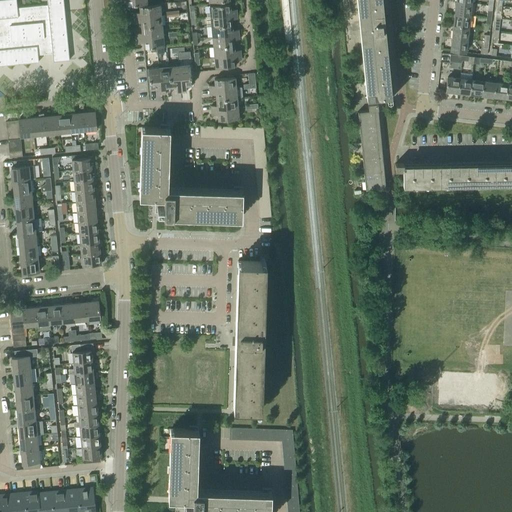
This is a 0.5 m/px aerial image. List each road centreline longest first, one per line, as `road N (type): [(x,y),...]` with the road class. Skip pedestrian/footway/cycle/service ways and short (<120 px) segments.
road 1 (residential): [(134,104),(196,104),(207,73),(249,66),(245,0)]
road 2 (residential): [(119,463),(124,275)]
road 3 (residential): [(511,120),(424,107),(432,18)]
road 4 (residential): [(279,481),(206,479),(207,444),(276,450)]
road 5 (residential): [(121,242),(107,107)]
